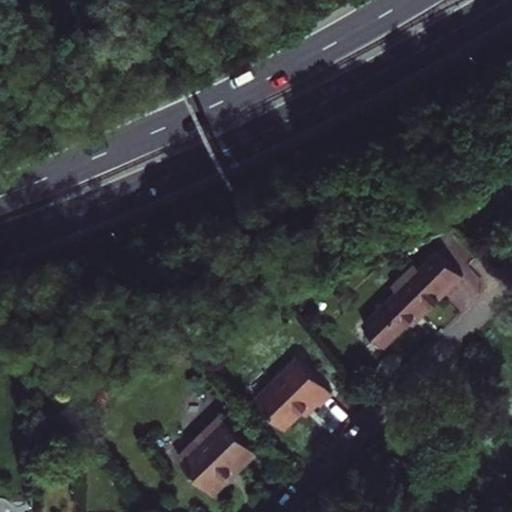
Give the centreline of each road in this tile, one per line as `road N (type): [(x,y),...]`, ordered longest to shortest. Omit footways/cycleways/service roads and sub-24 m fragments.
road 1 (trunk): [(0,246),(269,135),(511,0)]
road 2 (trunk): [(412,0),(167,131),(0,198)]
road 3 (residential): [(286,511),(511,288)]
